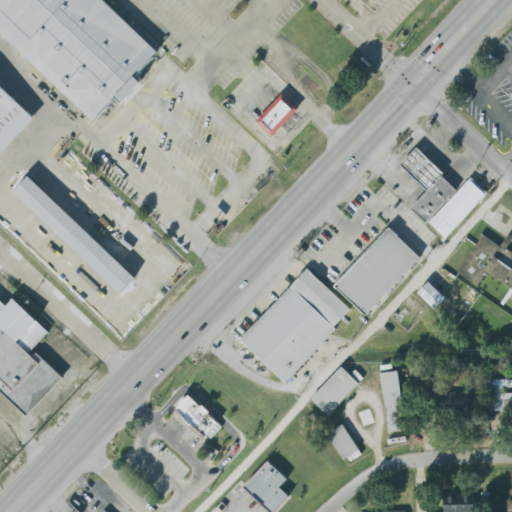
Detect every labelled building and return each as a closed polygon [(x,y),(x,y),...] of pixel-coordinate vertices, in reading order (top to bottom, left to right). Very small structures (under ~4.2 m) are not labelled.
[(157,52),(102,0),(0,0),(0,33),(92,122),(113,99),(119,104),(142,81),(136,75),(157,52)] [(0,153),(34,118),(0,85),(0,153)] [(255,123),(281,95),(298,110),(271,138),(255,123)] [(443,240),(488,194),(470,177),(459,190),(415,148),(399,165),(426,191),(410,208),(443,240)] [(135,277),(27,175),(11,192),(120,294),(135,277)] [(333,286),(366,316),(420,257),(388,227),(333,286)] [(511,253),(505,249),(511,239),(506,236),(500,245),(480,234),(457,275),(477,287),(483,277),(511,293),(508,298),(511,300),(511,253)] [(352,311),(307,268),(239,340),(284,383),(352,311)] [(436,312),(449,300),(431,281),(419,293),(436,312)] [(48,332),(12,298),(6,306),(0,300),(0,392),(26,416),(62,378),(31,349),(48,332)] [(358,384),(341,366),(310,398),(327,416),(358,384)] [(404,430),(397,370),(380,372),(387,432),(404,430)] [(511,384),(497,384),(497,380),(487,379),(486,411),(511,411),(511,384)] [(467,391),(435,391),(435,416),(467,416),(467,391)] [(222,426),(188,393),(173,408),(208,441),(222,426)] [(326,434),(342,460),(358,450),(342,424),(326,434)] [(242,487),(268,511),(274,511),(289,496),(280,487),(287,479),(267,460),(242,487)] [(473,511),(473,493),(443,494),(443,511),(422,511),(473,511)]
